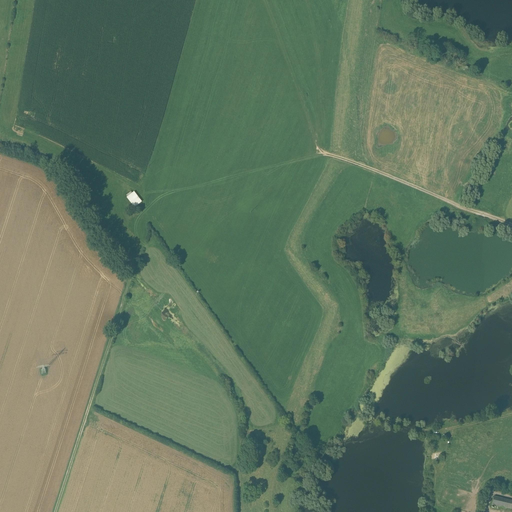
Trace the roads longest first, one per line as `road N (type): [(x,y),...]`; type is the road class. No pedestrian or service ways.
road 1 (track): [(55,511),(145,214)]
road 2 (track): [(327,152),(511,225)]
road 3 (track): [(355,410),(431,430),(511,413)]
